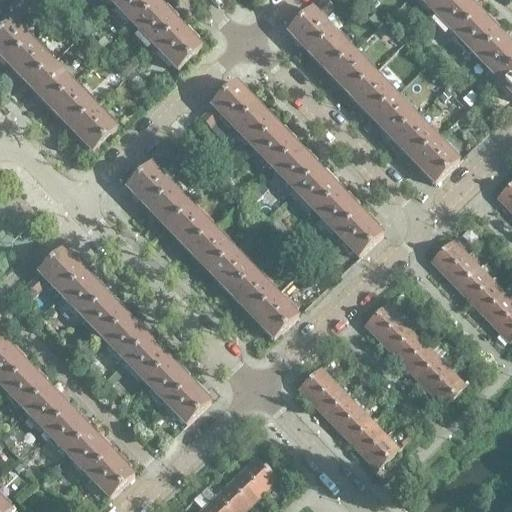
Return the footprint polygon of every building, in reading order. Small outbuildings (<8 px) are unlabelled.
[(106,0),(114,8),(123,0),(106,0)] [(136,30),(160,7),(155,1),(153,0),(123,0),(114,8),(136,30)] [(417,0),(435,18),(454,0),(417,0)] [(456,40),(481,17),(476,12),(473,9),(467,2),(465,1),(464,0),(454,0),(435,18),(456,40)] [(470,0),(466,0),(465,1),(467,2),(473,9),(476,12),(479,9),(470,0)] [(335,36),(323,23),(334,12),(325,3),(314,14),(313,13),(308,19),(307,18),(293,30),(294,32),(289,37),(295,43),(294,44),(298,49),(299,48),(311,59),(335,36)] [(157,52),(181,29),(175,23),(173,20),(167,14),(164,11),(160,7),(136,30),(157,52)] [(167,9),(164,11),(175,23),(178,20),(167,9)] [(478,62),(502,39),(498,34),(495,32),(488,24),(487,23),(481,17),(456,40),(478,62)] [(490,20),(487,23),(488,24),(495,32),(498,34),(501,31),(490,20)] [(0,59),(8,68),(33,45),(13,25),(0,37),(0,59)] [(178,75),(203,51),(197,45),(194,42),(189,36),(186,34),(181,29),(157,52),(178,75)] [(189,31),(186,34),(197,45),(200,42),(189,31)] [(329,78),(353,55),(335,36),(311,59),(329,78)] [(499,84),(511,71),(511,48),(509,46),(507,44),(502,39),(478,62),(499,84)] [(29,90),(54,67),(33,45),(8,68),(18,79),(24,84),(29,90)] [(350,100),(375,77),(353,55),(329,78),(350,100)] [(50,112),(75,89),(54,67),(29,90),(34,95),(40,101),(50,112)] [(511,97),(511,71),(499,84),(511,97)] [(371,122),(396,99),(375,77),(350,100),(371,122)] [(235,133),(259,110),(254,104),(247,97),(248,96),(243,91),(242,92),(237,87),(232,92),(231,91),(217,104),(218,105),(213,110),(213,111),(202,122),(205,124),(211,131),(222,120),(235,133)] [(72,134),(96,110),(75,89),(50,112),(60,122),(65,128),(72,134)] [(393,144),(417,121),(396,99),(371,122),(393,144)] [(93,156),(118,133),(96,110),(72,134),(76,139),(82,145),(93,156)] [(253,153),(278,129),(267,118),(264,115),(259,110),(235,133),(253,153)] [(414,166),(438,143),(417,121),(393,144),(414,166)] [(274,174),(299,151),(290,142),(284,136),(278,129),(253,153),(274,174)] [(435,189),(460,165),(438,143),(414,166),(435,189)] [(295,196),(320,172),(311,164),(306,158),(299,151),(274,174),(295,196)] [(174,191),(162,178),(172,168),(164,159),(161,162),(153,169),(152,169),(147,174),(146,173),(139,180),(132,186),(133,187),(128,192),(133,198),(132,199),(136,203),(138,202),(144,209),(149,215),(174,191)] [(316,218),(341,194),(333,186),(327,180),(320,172),(295,196),(316,218)] [(511,216),(511,189),(499,203),(502,206),(511,216)] [(168,234),(193,211),(174,191),(149,215),(154,219),(157,223),(168,234)] [(338,240),(362,217),(354,208),(348,202),(341,194),(316,218),(338,240)] [(189,256),(214,233),(193,211),(168,234),(172,238),(179,245),(189,256)] [(359,262),(384,239),(369,224),(362,217),(338,240),(359,262)] [(210,278),(235,254),(214,233),(189,256),(199,266),(204,272),(210,278)] [(446,281),(468,260),(454,245),(432,267),(436,270),(446,281)] [(63,302),(88,278),(86,276),(83,273),(84,272),(70,258),(69,259),(64,254),(60,258),(59,256),(54,261),(55,263),(40,277),(40,278),(39,279),(31,287),(23,295),(20,298),(28,306),(49,286),(63,302)] [(231,300),(256,276),(235,254),(210,278),(215,282),(221,289),(231,300)] [(459,294),(481,273),(468,260),(446,281),(449,284),(459,294)] [(472,307),(494,286),(481,273),(459,294),(461,297),(472,307)] [(253,322),(277,298),(256,276),(231,300),(241,310),(247,316),(253,322)] [(84,323),(108,300),(102,293),(100,291),(94,285),(91,282),(88,278),(63,302),(84,323)] [(94,279),(91,282),(102,293),(105,291),(94,279)] [(484,321),(506,299),(494,286),(472,307),(474,310),(484,321)] [(274,344),(299,321),(277,298),(253,322),(258,327),(263,332),(274,344)] [(497,334),(511,319),(511,305),(506,299),(484,321),(487,323),(497,334)] [(104,344),(129,321),(123,315),(121,313),(114,306),(112,304),(108,300),(84,323),(104,344)] [(115,301),(112,304),(123,315),(126,312),(115,301)] [(380,345),(402,324),(388,309),(366,331),(369,334),(380,345)] [(510,347),(511,344),(511,319),(497,334),(500,336),(510,347)] [(125,366),(150,342),(144,337),(142,335),(135,328),(133,326),(129,321),(104,344),(125,366)] [(136,323),(133,326),(144,337),(147,334),(136,323)] [(393,358),(414,337),(402,324),(380,345),(382,347),(393,358)] [(405,371),(427,350),(414,337),(393,358),(395,360),(405,371)] [(146,387),(170,364),(165,359),(163,356),(157,350),(154,347),(150,342),(125,366),(146,387)] [(157,345),(154,347),(165,359),(168,356),(157,345)] [(0,388),(5,393),(29,370),(21,361),(16,356),(7,347),(0,353),(0,388)] [(418,384),(440,363),(427,350),(405,371),(408,374),(418,384)] [(431,397),(453,376),(440,363),(418,384),(421,387),(431,397)] [(166,409),(191,385),(187,381),(184,378),(178,372),(176,370),(170,364),(146,387),(166,409)] [(179,367),(176,370),(187,381),(190,378),(179,367)] [(26,415),(50,392),(42,383),(36,377),(29,370),(5,393),(26,415)] [(314,409),(336,387),(322,373),(300,394),(303,398),(314,409)] [(444,410),(464,390),(465,390),(453,376),(431,397),(433,400),(444,410)] [(187,430),(211,406),(206,401),(203,398),(197,392),(195,389),(191,385),(166,409),(187,430)] [(198,387),(195,389),(203,398),(206,401),(209,398),(198,387)] [(326,422),(348,401),(336,387),(314,409),(316,411),(326,422)] [(47,436),(71,413),(63,405),(58,400),(50,392),(26,415),(47,436)] [(339,435),(361,414),(348,401),(326,422),(329,424),(339,435)] [(69,459),(93,436),(84,427),(78,421),(71,413),(47,436),(69,459)] [(352,448),(374,427),(361,414),(339,435),(342,438),(352,448)] [(365,462),(387,440),(374,427),(352,448),(354,451),(365,462)] [(7,435),(0,442),(9,451),(16,444),(7,435)] [(89,480),(113,457),(107,450),(100,444),(93,436),(69,459),(89,480)] [(377,475),(397,455),(399,453),(387,440),(365,462),(367,464),(377,475)] [(111,503),(135,480),(127,472),(121,465),(113,457),(89,480),(111,503)] [(278,484),(257,462),(244,475),(265,497),(266,496),(267,494),(278,484)] [(17,466),(13,471),(18,476),(23,471),(17,466)] [(265,497),(244,475),(230,488),(251,510),(253,508),(254,507),(265,497)] [(249,511),(251,510),(230,488),(217,501),(227,511),(249,511)] [(202,495),(193,503),(201,511),(205,511),(217,501),(207,490),(204,493),(202,495)] [(0,511),(10,511),(0,501),(0,511)] [(227,511),(217,501),(205,511),(227,511)]
